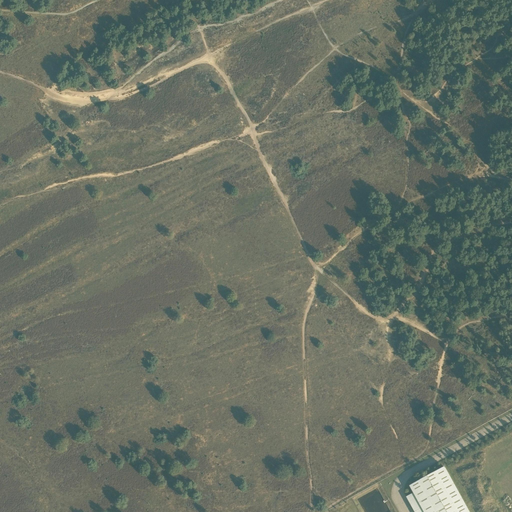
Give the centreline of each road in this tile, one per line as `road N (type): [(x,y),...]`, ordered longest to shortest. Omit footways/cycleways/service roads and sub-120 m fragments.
road 1 (track): [(307,511),(302,332),(318,271),(369,224),(425,194),(492,178),(511,182)]
road 2 (track): [(0,73),(65,100),(122,97),(330,0)]
road 3 (track): [(316,269),(210,56)]
road 4 (track): [(316,269),(368,315),(398,316),(429,258),(437,191)]
road 5 (track): [(399,208),(408,165),(398,92),(370,64),(334,50)]
road 6 (track): [(421,455),(450,339),(511,299)]
road 7 (track): [(496,179),(467,138),(398,92)]
